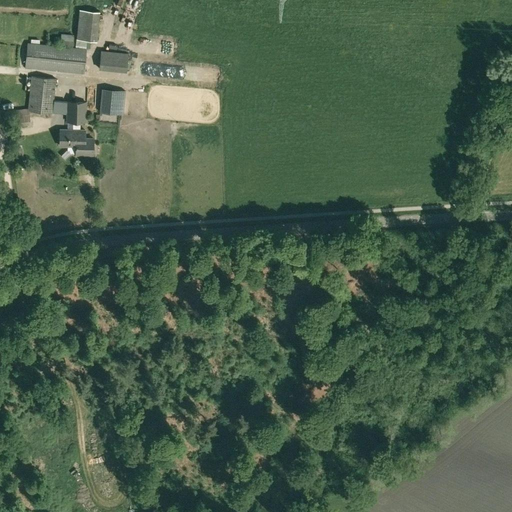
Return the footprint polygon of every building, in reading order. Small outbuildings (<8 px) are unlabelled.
[(102,40),(102,10),(80,10),(81,40),(102,40)] [(131,18),(122,41),(128,43),(137,21),(131,18)] [(84,73),(86,49),(28,43),(25,67),(84,73)] [(104,56),(104,74),(133,74),(133,56),(104,56)] [(31,76),(28,108),(29,111),(52,114),(55,79),(31,76)] [(108,89),(105,112),(123,114),(125,90),(108,89)] [(59,146),(67,146),(67,150),(70,153),(75,154),(75,155),(93,155),(93,138),(86,138),(86,130),(80,130),(80,122),(85,122),(86,102),(68,101),(67,122),(73,122),(73,129),(60,129),(59,146)] [(31,125),(29,111),(28,108),(11,111),(14,128),(31,125)] [(28,135),(37,133),(36,125),(27,126),(28,135)]
